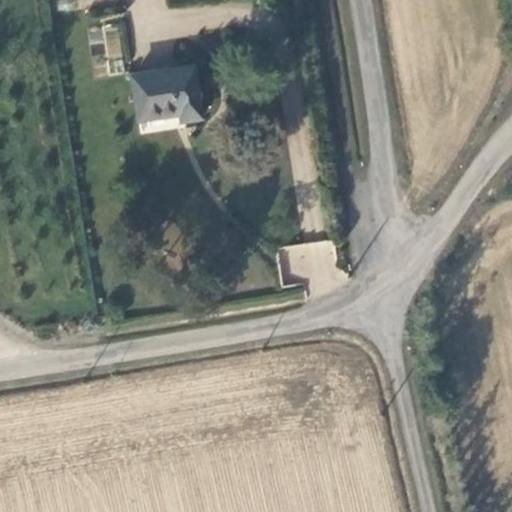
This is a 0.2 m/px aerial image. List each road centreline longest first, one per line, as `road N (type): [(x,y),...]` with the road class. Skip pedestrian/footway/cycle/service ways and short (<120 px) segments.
road 1 (unclassified): [(386,288),(282,328),(0,377)]
road 2 (unclassified): [(386,288),(339,0)]
road 3 (unclassified): [(426,511),(386,338),(386,288)]
road 4 (unclassified): [(511,125),(386,288)]
